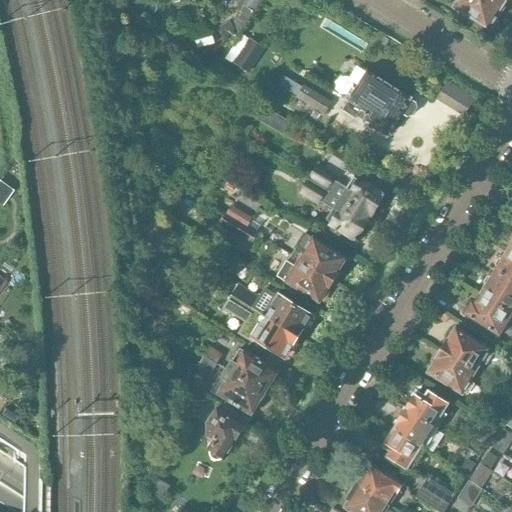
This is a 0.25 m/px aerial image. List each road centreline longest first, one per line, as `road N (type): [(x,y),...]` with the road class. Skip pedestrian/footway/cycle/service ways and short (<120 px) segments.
road 1 (residential): [(511,125),(270,511)]
road 2 (residential): [(511,85),(377,0)]
